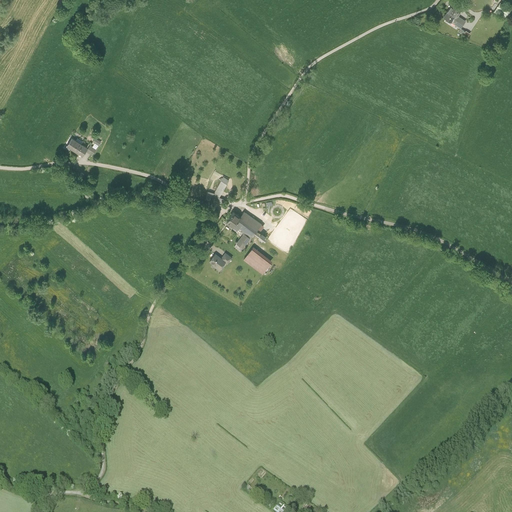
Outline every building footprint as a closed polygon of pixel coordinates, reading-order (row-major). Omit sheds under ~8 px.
[(494,13),(503,19),(511,6),(502,0),(494,13)] [(469,15),(451,3),(442,17),(460,28),(469,15)] [(87,147),(71,138),(66,147),(81,156),(87,147)] [(90,145),(86,152),(92,155),(96,149),(90,145)] [(220,197),(229,180),(223,177),(214,193),(214,194),(220,197)] [(214,193),(207,192),(205,200),(223,204),(224,199),(220,197),(214,194),(214,193)] [(241,247),(243,249),(255,231),(258,233),(263,226),(260,224),(261,222),(243,210),(239,216),(233,212),(227,222),(243,233),(234,246),(239,250),(241,247)] [(253,246),(243,259),(261,273),(271,260),(253,246)] [(222,258),(215,254),(210,261),(215,265),(214,266),(219,270),(225,262),(227,264),(232,257),(226,253),(222,258)] [(273,510),(276,511),(290,511),(291,511),(280,502),(273,510)]
